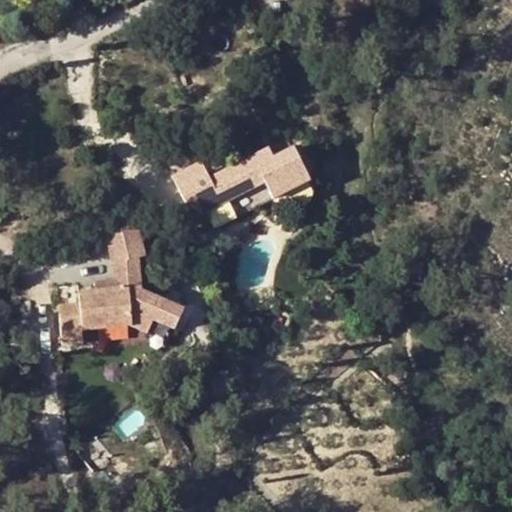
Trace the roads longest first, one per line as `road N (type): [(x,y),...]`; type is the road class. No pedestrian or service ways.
road 1 (unknown): [(78,40),(99,129),(170,184)]
road 2 (residential): [(0,71),(165,0)]
